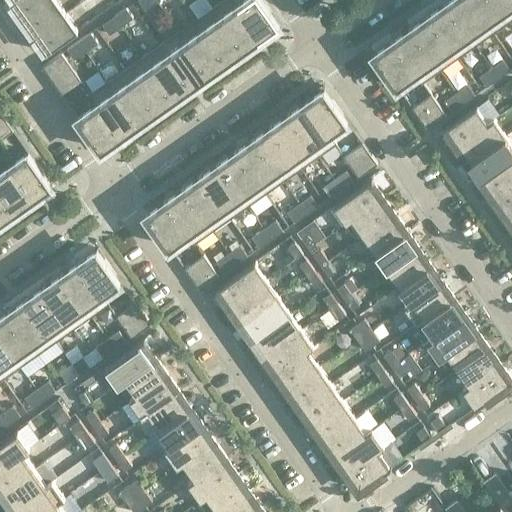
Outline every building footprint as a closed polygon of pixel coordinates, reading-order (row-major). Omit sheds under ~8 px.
[(11,0),(11,1),(20,14),(22,12),(24,16),(47,0),(11,0)] [(66,12),(57,0),(47,0),(24,16),(24,17),(25,16),(27,20),(25,21),(34,34),(66,12)] [(237,0),(221,0),(214,6),(244,48),(261,36),(238,3),(239,2),(237,0)] [(263,0),(242,0),(239,2),(238,3),(261,36),(280,23),(263,0)] [(493,32),(470,0),(448,0),(446,2),(476,44),(493,32)] [(511,20),(497,0),(470,0),(493,32),(511,20)] [(511,18),(511,0),(497,0),(511,20),(511,18)] [(476,44),(446,2),(428,14),(458,57),(476,44)] [(133,16),(126,6),(114,15),(121,24),(133,16)] [(244,48),(214,6),(196,18),(226,61),(244,48)] [(78,29),(66,12),(34,34),(44,47),(46,46),(48,49),(46,50),(47,51),(78,29)] [(458,57),(428,14),(410,27),(440,69),(458,57)] [(121,24),(114,15),(102,23),(109,33),(121,24)] [(226,61),(196,18),(178,30),(208,73),(226,61)] [(440,69),(410,27),(393,39),(416,72),(415,73),(422,82),(440,69)] [(208,73),(178,30),(161,43),(191,86),(208,73)] [(98,41),(91,31),(79,40),(86,49),(98,41)] [(416,72),(393,39),(374,52),(398,85),(415,73),(416,72)] [(86,49),(79,40),(67,48),(74,58),(86,49)] [(191,86),(161,43),(143,55),(173,98),(191,86)] [(83,81),(62,51),(43,65),(64,94),(83,81)] [(173,98),(143,55),(125,68),(155,111),(173,98)] [(504,59),(492,67),(499,77),(511,69),(504,59)] [(499,77),(492,67),(480,76),(487,85),(499,77)] [(155,111),(125,68),(108,80),(138,123),(155,111)] [(138,123),(108,80),(89,93),(96,103),(97,102),(120,135),(138,123)] [(469,84),(457,92),(463,102),(475,93),(469,84)] [(348,120),(325,87),(306,100),(330,133),(330,132),(348,120)] [(431,92),(412,106),(427,127),(447,114),(431,92)] [(463,102),(457,92),(445,101),(451,110),(463,102)] [(330,133),(306,100),(289,112),(319,155),(337,142),(330,132),(330,133)] [(97,102),(96,103),(79,115),(102,148),(120,135),(97,102)] [(478,105),(477,104),(444,127),(446,129),(446,128),(457,143),(488,121),(477,105),(478,105)] [(0,139),(14,129),(0,109),(0,139)] [(319,155),(289,112),(271,125),(301,167),(319,155)] [(494,117),(488,121),(457,143),(469,160),(506,134),(494,117)] [(301,167),(271,125),(254,137),(284,180),(301,167)] [(511,155),(511,142),(506,134),(469,160),(481,177),(511,155)] [(284,180),(254,137),(236,150),(266,192),(284,180)] [(378,162),(363,141),(344,154),(359,176),(378,162)] [(52,183),(29,150),(11,163),(34,196),(52,183)] [(266,192),(236,150),(218,162),(248,205),(266,192)] [(511,155),(481,177),(493,195),(511,181),(511,155)] [(248,205),(218,162),(201,175),(231,217),(248,205)] [(11,163),(0,170),(0,185),(16,208),(34,196),(11,163)] [(347,170),(335,178),(342,188),(354,179),(347,170)] [(231,217),(201,175),(183,187),(213,230),(231,217)] [(342,188),(335,178),(323,187),(330,196),(342,188)] [(373,180),(372,178),(333,205),(334,206),(346,222),(383,196),(372,180),(373,180)] [(511,203),(511,181),(493,195),(504,210),(511,203)] [(0,219),(16,208),(0,185),(0,219)] [(213,230),(183,187),(165,199),(188,232),(188,233),(194,243),(213,230)] [(312,195),(300,203),(307,213),(318,204),(312,195)] [(395,212),(383,196),(346,222),(358,239),(363,235),(395,212)] [(188,232),(165,199),(147,212),(170,245),(188,233),(188,232)] [(307,213),(300,203),(288,212),(295,221),(307,213)] [(407,229),(395,212),(363,235),(375,251),(407,229)] [(277,220),(265,228),(271,238),(283,229),(277,220)] [(271,238),(265,228),(253,236),(259,246),(271,238)] [(418,246),(407,229),(375,251),(387,268),(418,246)] [(309,231),(302,236),(309,247),(317,242),(309,231)] [(303,252),(295,241),(288,246),(295,257),(303,252)] [(241,244),(229,253),(236,262),(248,254),(241,244)] [(430,263),(418,246),(387,268),(399,285),(430,263)] [(121,280),(98,247),(79,260),(102,293),(103,293),(121,280)] [(321,248),(314,253),(321,264),(328,259),(321,248)] [(204,253),(185,266),(200,288),(219,274),(204,253)] [(236,262),(229,253),(217,261),(224,271),(236,262)] [(315,269),(307,258),(300,263),(307,274),(315,269)] [(336,270),(328,259),(321,264),(329,275),(336,270)] [(102,293),(79,260),(61,273),(92,315),(110,302),(103,293),(102,293)] [(256,261),(255,260),(216,287),(218,289),(219,289),(229,304),(267,278),(255,261),(256,261)] [(442,279),(430,263),(399,285),(410,301),(442,279)] [(322,279),(315,269),(307,274),(315,285),(322,279)] [(92,315),(61,273),(44,285),(74,328),(92,315)] [(279,295),(267,278),(229,304),(241,321),(279,295)] [(454,296),(442,279),(410,301),(405,306),(416,322),(422,318),(454,296)] [(344,281),(337,286),(345,297),(352,292),(344,281)] [(74,328),(44,285),(26,297),(56,340),(74,328)] [(338,302),(330,291),(323,296),(331,307),(338,302)] [(360,303),(352,292),(345,297),(352,308),(360,303)] [(290,311),(279,295),(241,321),(253,338),(290,311)] [(465,313),(454,296),(422,318),(434,335),(465,313)] [(56,340),(26,297),(9,310),(39,353),(56,340)] [(151,323),(136,301),(117,315),(132,336),(151,323)] [(346,313),(338,302),(331,307),(338,318),(346,313)] [(39,353),(9,310),(0,315),(0,335),(21,365),(39,353)] [(302,328),(290,311),(253,338),(265,354),(302,328)] [(477,329),(465,313),(434,335),(428,339),(440,356),(446,351),(477,329)] [(365,317),(357,322),(365,333),(372,328),(365,317)] [(365,333),(357,322),(350,327),(357,338),(365,333)] [(314,345),(302,328),(265,354),(276,371),(308,349),(314,345)] [(380,339),(372,328),(365,333),(372,344),(380,339)] [(489,346),(477,329),(446,351),(457,368),(489,346)] [(120,330),(108,338),(115,348),(127,340),(120,330)] [(372,344),(365,333),(357,338),(365,349),(372,344)] [(21,365),(0,335),(0,372),(3,377),(21,365)] [(115,348),(108,338),(96,347),(103,356),(115,348)] [(146,340),(144,338),(105,366),(106,367),(107,366),(119,383),(125,379),(156,357),(145,341),(146,340)] [(501,363),(489,346),(457,368),(469,385),(501,363)] [(391,348),(384,353),(392,364),(399,359),(391,348)] [(320,365),(308,349),(276,371),(288,388),(320,365)] [(406,354),(399,359),(407,370),(414,365),(406,354)] [(84,355),(73,363),(79,373),(91,364),(84,355)] [(167,372),(156,357),(125,379),(135,394),(167,372)] [(385,369),(377,358),(370,363),(378,374),(385,369)] [(407,370),(399,359),(392,364),(399,375),(407,370)] [(79,373),(73,363),(61,372),(67,381),(79,373)] [(511,380),(511,378),(501,363),(469,385),(463,389),(475,405),(474,406),(475,407),(511,380)] [(331,382),(320,365),(288,388),(300,404),(331,382)] [(393,379),(385,369),(378,374),(385,385),(393,379)] [(180,390),(167,372),(135,394),(130,398),(142,417),(148,412),(180,390)] [(49,380),(37,388),(44,398),(56,389),(49,380)] [(415,381),(408,387),(415,397),(423,392),(415,381)] [(343,399),(331,382),(300,404),(312,421),(343,399)] [(44,398),(37,388),(25,396),(32,406),(44,398)] [(87,388),(79,394),(87,404),(94,399),(87,388)] [(191,406),(180,390),(148,412),(159,428),(191,406)] [(409,402),(401,391),(394,396),(401,407),(409,402)] [(430,403),(423,392),(415,397),(423,408),(430,403)] [(355,415),(343,399),(312,421),(323,438),(355,415)] [(416,413),(409,402),(401,407),(409,418),(416,413)] [(14,405),(2,413),(9,423),(21,414),(14,405)] [(71,416),(63,405),(53,412),(61,423),(71,416)] [(202,422),(191,406),(159,428),(171,444),(202,422)] [(94,409),(86,414),(94,425),(101,419),(94,409)] [(0,428),(9,423),(2,413),(0,414),(0,428)] [(438,414),(431,420),(438,430),(446,425),(438,414)] [(367,432),(355,415),(323,438),(335,454),(367,432)] [(87,429),(80,419),(70,425),(77,436),(87,429)] [(109,430),(101,419),(94,425),(102,435),(109,430)] [(215,440),(202,422),(171,444),(165,448),(178,467),(183,462),(215,440)] [(432,435),(424,424),(417,429),(424,440),(432,435)] [(19,428),(18,427),(0,439),(0,465),(24,449),(29,445),(18,429),(19,428)] [(373,428),(367,432),(335,454),(347,471),(378,449),(384,445),(373,428)] [(95,440),(87,429),(77,436),(85,447),(95,440)] [(226,455),(215,440),(183,462),(194,478),(226,455)] [(117,442),(110,447),(117,458),(125,453),(117,442)] [(35,466),(24,449),(0,465),(0,482),(4,488),(35,466)] [(390,465),(378,449),(347,471),(359,488),(391,466),(391,465),(390,465)] [(111,463),(103,452),(93,459),(101,470),(111,463)] [(132,464),(125,453),(117,458),(125,469),(132,464)] [(239,474),(226,455),(194,478),(188,482),(201,500),(207,496),(239,474)] [(118,473),(111,463),(101,470),(109,480),(118,473)] [(47,483),(35,466),(4,488),(16,505),(47,483)] [(501,504),(503,507),(511,500),(511,495),(495,472),(484,480),(501,504)] [(249,489),(239,474),(207,496),(218,511),(249,489)] [(53,478),(47,483),(16,505),(20,511),(40,511),(59,499),(65,495),(53,478)] [(137,478),(130,483),(138,494),(145,488),(137,478)] [(138,494),(130,483),(120,490),(128,501),(138,494)] [(153,499),(145,488),(138,494),(145,504),(153,499)] [(253,511),(262,506),(249,489),(218,511),(216,511),(253,511)] [(145,504),(138,494),(128,501),(135,511),(145,504)] [(67,511),(59,499),(40,511),(67,511)] [(449,511),(466,511),(457,499),(446,507),(449,511)]
